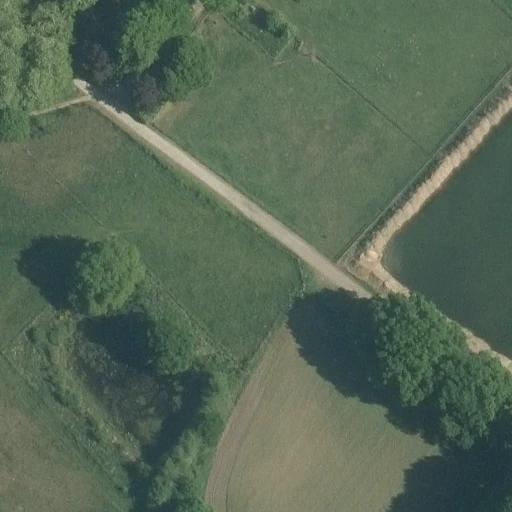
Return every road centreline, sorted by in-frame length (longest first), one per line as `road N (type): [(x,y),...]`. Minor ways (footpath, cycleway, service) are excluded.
road 1 (track): [(511,425),(95,96)]
road 2 (track): [(95,96),(0,3)]
